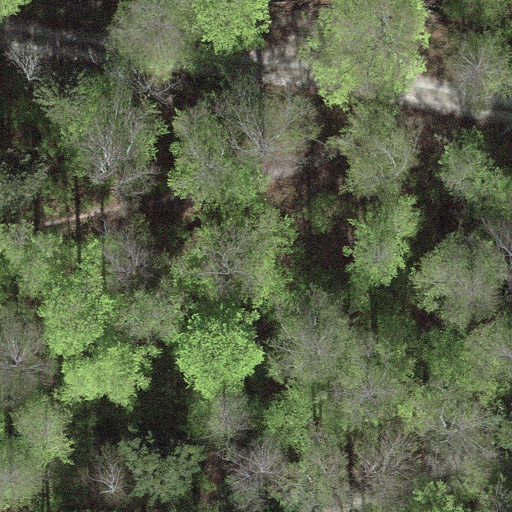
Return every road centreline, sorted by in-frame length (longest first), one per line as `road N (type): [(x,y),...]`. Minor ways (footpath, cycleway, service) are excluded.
road 1 (track): [(0,29),(371,92)]
road 2 (track): [(511,451),(350,511)]
road 3 (track): [(511,15),(371,92)]
road 4 (track): [(371,92),(511,117)]
